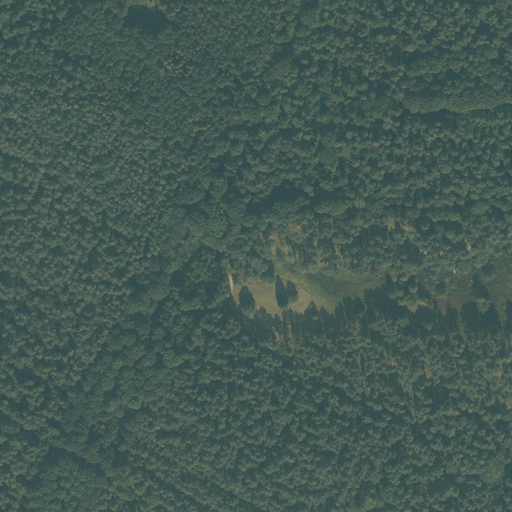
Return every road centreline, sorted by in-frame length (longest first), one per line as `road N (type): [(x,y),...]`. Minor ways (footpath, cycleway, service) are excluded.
road 1 (track): [(196,202),(55,444)]
road 2 (unknown): [(219,161),(88,87),(96,71),(0,17)]
road 3 (track): [(306,0),(196,202)]
road 4 (unknown): [(196,202),(303,0)]
road 5 (track): [(414,204),(403,170),(402,0)]
road 6 (track): [(196,202),(379,204)]
road 7 (track): [(55,444),(169,511)]
